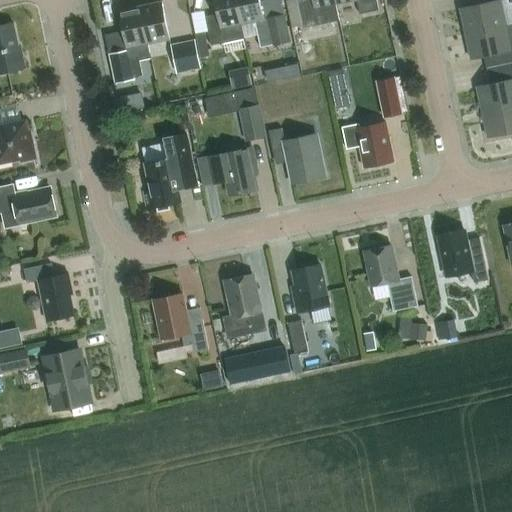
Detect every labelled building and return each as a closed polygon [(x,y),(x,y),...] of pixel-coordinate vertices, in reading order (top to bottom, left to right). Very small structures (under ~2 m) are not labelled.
[(140,5),(148,43),(170,38),(162,0),(140,5)] [(214,0),(217,14),(205,16),(206,20),(211,44),(224,42),(224,43),(245,38),(244,37),(241,23),(242,23),(237,0),(214,0)] [(260,0),(237,0),(242,23),(255,20),(263,19),(264,18),(260,0)] [(307,0),(300,2),(305,25),(305,27),(330,22),(326,5),(336,3),(335,0),(307,0)] [(335,0),(336,3),(351,0),(357,0),(360,13),(379,9),(377,0),(335,0)] [(466,33),(506,25),(500,0),(495,0),(461,7),(466,33)] [(336,3),(326,5),(330,22),(340,20),(336,3)] [(126,47),(109,51),(109,52),(116,82),(143,76),(140,60),(151,57),(148,43),(140,5),(119,10),(123,30),(126,47)] [(272,17),(267,18),(270,31),(273,45),(291,41),(285,14),(284,14),(272,17)] [(263,19),(255,20),(261,47),(273,45),(270,31),(267,18),(264,18),(263,19)] [(0,71),(25,66),(20,44),(18,45),(14,22),(0,24),(0,71)] [(511,23),(506,25),(466,33),(472,58),(511,49),(511,23)] [(201,57),(210,55),(205,32),(197,34),(196,34),(201,57)] [(183,42),(171,45),(175,63),(186,60),(188,71),(201,68),(199,62),(195,40),(183,42)] [(483,112),(511,105),(511,62),(487,68),(490,83),(477,86),(483,112)] [(233,68),(236,85),(258,81),(255,64),(233,68)] [(344,69),(329,72),(332,87),(347,84),(344,69)] [(395,76),(376,80),(384,118),(403,114),(403,112),(402,107),(396,76),(395,76)] [(252,87),(234,91),(246,140),(263,136),(252,87)] [(511,105),(483,112),(488,136),(511,131),(511,105)] [(37,158),(33,140),(31,140),(26,119),(0,123),(0,162),(20,159),(21,161),(37,158)] [(394,160),(386,121),(359,127),(358,123),(342,126),(347,148),(360,145),(364,166),(394,160)] [(325,175),(317,134),(285,141),(282,127),(269,130),(274,154),(286,151),(292,181),(325,175)] [(150,190),(144,191),(147,208),(182,200),(176,172),(191,169),(184,133),(165,137),(169,157),(145,162),(150,190)] [(221,153),(207,156),(207,159),(212,182),(213,186),(227,183),(230,194),(257,189),(252,163),(255,162),(252,146),(221,153)] [(10,184),(0,186),(0,213),(3,213),(5,224),(18,222),(12,195),(10,184)] [(51,187),(12,195),(18,222),(56,213),(51,187)] [(511,222),(503,225),(511,264),(511,222)] [(467,240),(464,229),(438,234),(447,276),(472,271),(474,282),(488,279),(479,237),(467,240)] [(418,305),(418,304),(412,276),(398,278),(391,244),(365,250),(372,285),(387,282),(393,310),(418,305)] [(46,319),(74,313),(69,288),(72,287),(69,272),(54,276),(51,262),(24,268),(27,282),(38,279),(46,319)] [(298,311),(329,305),(320,263),(293,269),(298,295),(295,296),(298,311)] [(230,336),(264,329),(252,273),(226,279),(234,317),(226,319),(230,336)] [(182,333),(184,345),(193,343),(194,351),(209,348),(202,317),(188,320),(183,292),(153,298),(161,338),(182,333)] [(295,321),(288,323),(295,354),(308,351),(302,320),(295,321)] [(455,320),(442,322),(445,337),(457,335),(455,320)] [(427,332),(428,324),(411,323),(410,339),(426,340),(427,332)] [(19,328),(0,331),(0,348),(23,343),(19,328)] [(27,348),(0,353),(0,372),(0,373),(31,367),(30,361),(27,348)] [(79,348),(47,355),(51,372),(47,373),(51,392),(55,391),(58,408),(90,401),(79,348)] [(252,358),(257,380),(290,373),(286,351),(252,358)] [(218,370),(205,373),(208,389),(221,386),(218,370)]
